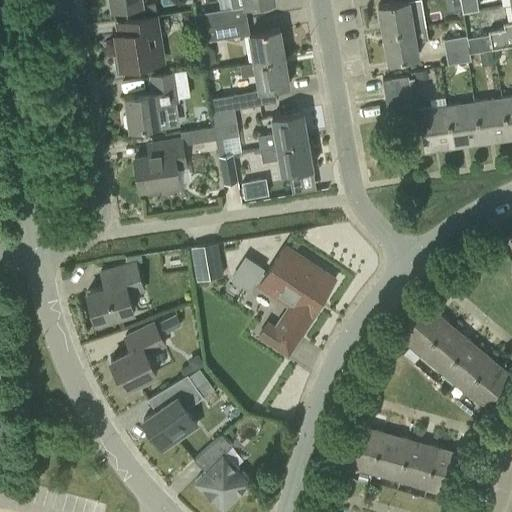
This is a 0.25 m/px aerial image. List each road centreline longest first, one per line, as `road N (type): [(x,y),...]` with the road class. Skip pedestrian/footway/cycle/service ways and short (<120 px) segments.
road 1 (residential): [(32,247),(82,240),(100,214),(68,0)]
road 2 (residential): [(158,510),(100,432),(62,360),(32,247)]
road 3 (residential): [(408,259),(357,199),(320,0)]
road 4 (residential): [(32,247),(0,18)]
road 5 (residential): [(481,433),(323,391)]
road 6 (residential): [(323,391),(356,327),(408,259)]
road 7 (residential): [(511,345),(408,259)]
road 8 (residential): [(408,259),(511,195)]
